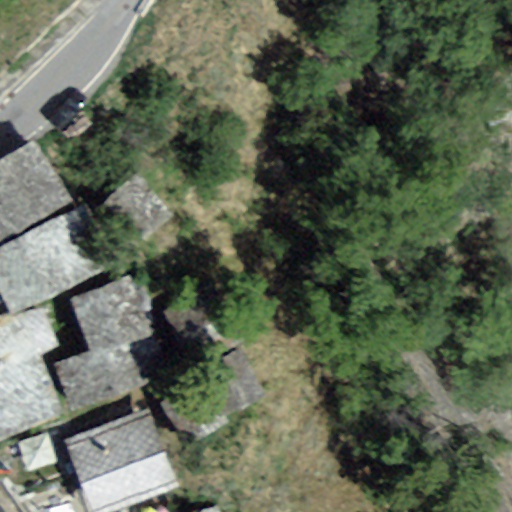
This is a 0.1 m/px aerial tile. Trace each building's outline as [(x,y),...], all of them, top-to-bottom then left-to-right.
[(38,151),(0,173),(0,233),(65,196),(38,151)] [(133,170),(100,200),(136,240),(169,209),(133,170)] [(78,215),(0,250),(0,283),(10,309),(102,266),(78,215)] [(109,282),(67,298),(85,345),(47,360),(67,414),(146,383),(134,353),(160,343),(144,303),(121,312),(109,282)] [(14,329),(0,334),(0,434),(50,414),(14,329)] [(220,368),(157,398),(178,441),(271,396),(244,339),(220,351),(220,368)] [(146,402),(64,438),(96,511),(97,511),(179,477),(146,402)]
